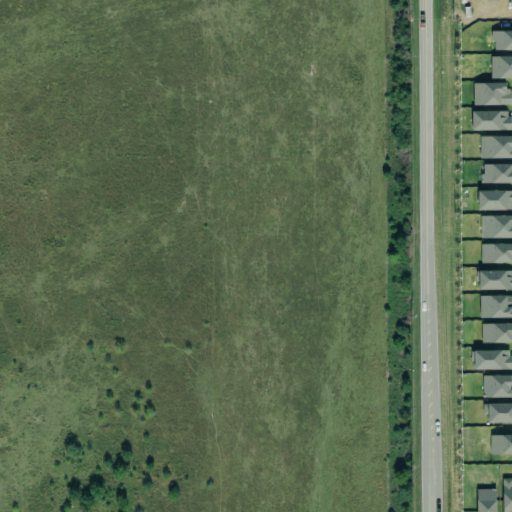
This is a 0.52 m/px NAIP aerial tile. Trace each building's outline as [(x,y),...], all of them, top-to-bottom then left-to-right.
[(511,31),(492,31),(492,51),(511,50),(511,31)] [(490,78),(511,78),(511,56),(490,56),(490,78)] [(473,106),(509,105),(509,83),(472,83),(473,106)] [(510,130),(509,111),(471,112),(471,131),(510,130)] [(511,158),(511,135),(479,136),(479,159),(511,158)] [(511,183),(511,164),(481,164),(480,183),(511,183)] [(511,190),(476,191),(477,210),(511,209),(511,190)] [(511,215),(480,216),(480,239),(511,237),(511,215)] [(511,262),(511,243),(480,244),(480,264),(511,262)] [(511,289),(511,270),(476,271),(477,291),(511,289)] [(479,318),(511,318),(511,311),(511,310),(511,295),(479,296),(479,318)] [(511,320),(479,321),(480,341),(511,340),(511,320)] [(511,350),(471,351),(471,370),(511,369),(511,350)] [(482,398),(511,397),(511,375),(482,376),(482,398)] [(511,403),(483,404),(484,423),(511,422),(511,403)] [(488,433),(488,452),(511,451),(511,430),(495,431),(488,433)] [(501,511),(511,511),(511,482),(511,479),(501,479),(501,511)] [(494,511),(495,489),(475,489),(475,511),(494,511)]
